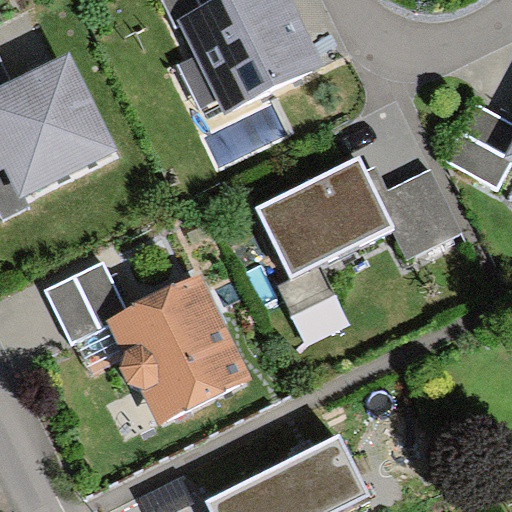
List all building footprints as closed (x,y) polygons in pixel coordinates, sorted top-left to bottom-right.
[(218,0),(155,0),(169,26),(218,0)] [(218,0),(169,26),(215,114),(312,64),(279,0),(218,0)] [(104,151),(59,60),(0,88),(0,183),(7,198),(104,151)] [(511,140),(511,130),(467,108),(438,165),(487,190),(499,167),(511,140)] [(511,140),(499,167),(511,173),(511,140)] [(358,181),(350,165),(251,214),(285,284),(385,235),(358,181)] [(374,172),(358,181),(385,235),(403,273),(461,245),(426,175),(385,195),(374,172)] [(120,314),(96,266),(39,294),(63,342),(120,314)] [(240,383),(191,285),(103,330),(153,427),(240,383)] [(336,448),(326,428),(279,450),(288,470),(336,448)] [(367,480),(380,511),(421,495),(407,462),(367,480)] [(291,511),(270,467),(177,511),(291,511)]
